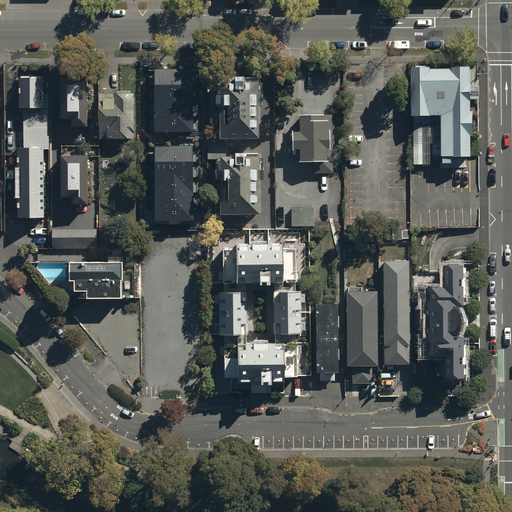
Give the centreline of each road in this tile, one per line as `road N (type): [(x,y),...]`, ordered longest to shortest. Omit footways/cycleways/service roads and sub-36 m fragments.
road 1 (unclassified): [(0,293),(32,317),(107,404),(171,430),(449,425),(487,412),(511,391)]
road 2 (unclassified): [(0,29),(510,25)]
road 3 (secondary): [(511,195),(510,25)]
